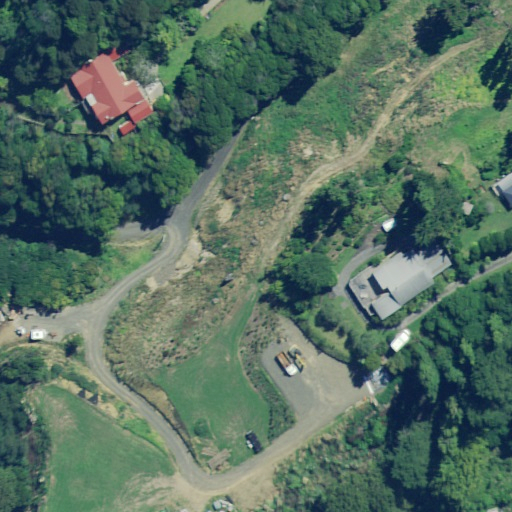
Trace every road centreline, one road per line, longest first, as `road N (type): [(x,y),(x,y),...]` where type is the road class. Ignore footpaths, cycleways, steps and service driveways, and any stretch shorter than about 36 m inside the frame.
road 1 (track): [(511,326),(452,375),(275,462),(0,279)]
road 2 (residential): [(407,0),(334,54),(265,151),(206,210),(171,223),(117,225),(0,214)]
